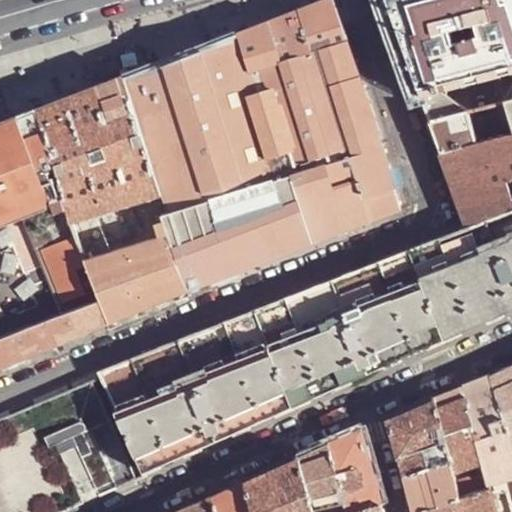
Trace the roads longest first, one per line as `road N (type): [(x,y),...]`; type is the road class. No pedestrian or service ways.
road 1 (residential): [(0,394),(423,223),(355,0)]
road 2 (residential): [(363,402),(121,511)]
road 3 (residential): [(511,337),(363,402)]
